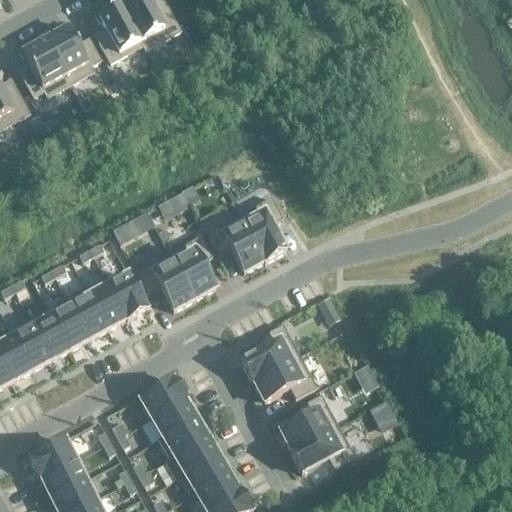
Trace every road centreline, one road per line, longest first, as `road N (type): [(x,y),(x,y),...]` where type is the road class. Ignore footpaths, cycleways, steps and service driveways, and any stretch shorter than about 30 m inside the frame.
road 1 (residential): [(197,336),(216,316),(318,261),(438,239),(511,199)]
road 2 (residential): [(0,450),(197,336)]
road 3 (residential): [(197,336),(285,493)]
